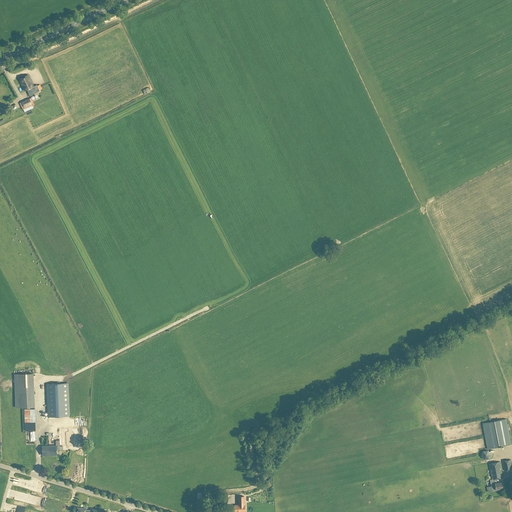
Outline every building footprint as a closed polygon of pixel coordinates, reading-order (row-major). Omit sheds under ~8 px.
[(33,86),(28,75),(19,79),(24,91),(27,89),(30,95),(39,91),(37,85),(33,86)] [(24,107),(32,104),(29,98),(21,102),(24,107)] [(14,374),(16,408),(35,407),(33,373),(14,374)] [(69,416),(68,383),(46,384),(48,417),(69,416)] [(36,431),(35,409),(24,409),(25,431),(36,431)] [(511,444),(506,419),(483,423),(487,449),(511,444)] [(70,430),(59,430),(60,440),(56,441),(56,446),(42,446),(42,455),(56,455),(56,450),(59,450),(60,451),(71,450),(70,430)] [(488,450),(483,451),(481,456),(485,460),(489,459),(491,454),(488,450)] [(511,469),(511,466),(511,460),(503,461),(504,471),(511,469)] [(502,478),(503,477),(500,462),(489,464),(492,479),(490,479),(491,483),(490,483),(490,486),(491,486),(492,491),(497,490),(496,489),(504,488),(503,481),(502,478)] [(244,505),(244,496),(237,496),(237,500),(238,500),(238,505),(234,505),(234,511),(238,511),(245,511),(245,505),(244,505)]
